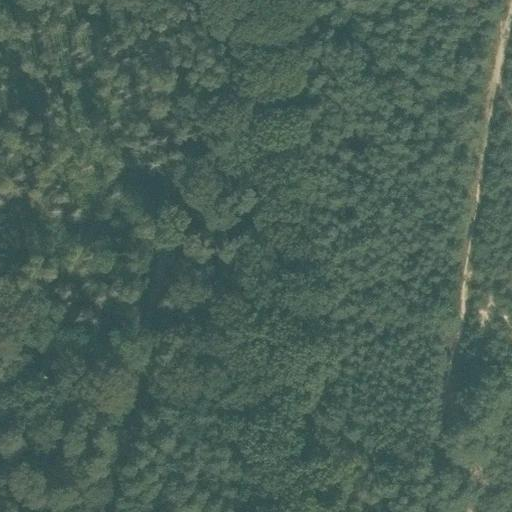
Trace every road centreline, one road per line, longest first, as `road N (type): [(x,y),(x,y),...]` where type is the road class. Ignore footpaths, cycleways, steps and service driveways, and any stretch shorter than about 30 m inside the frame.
road 1 (track): [(511,3),(420,511)]
road 2 (track): [(93,511),(190,171),(219,102),(249,62)]
road 3 (track): [(249,62),(292,511)]
road 4 (track): [(132,374),(284,421)]
road 5 (track): [(132,374),(0,334)]
